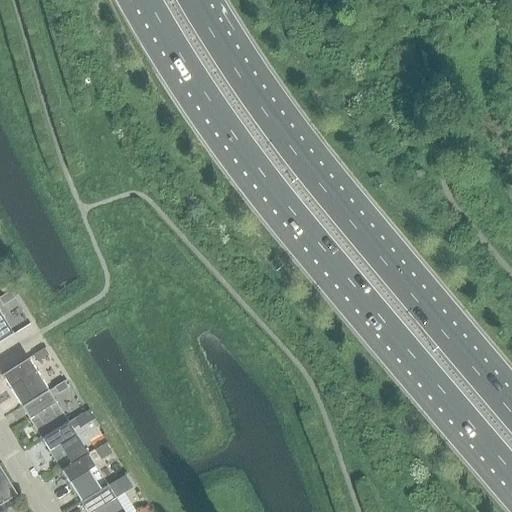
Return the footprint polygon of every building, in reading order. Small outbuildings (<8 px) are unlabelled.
[(8,292),(0,297),(0,301),(2,305),(12,298),(8,292)] [(0,315),(0,342),(12,335),(0,315)] [(43,348),(32,355),(37,363),(48,356),(43,348)] [(20,408),(47,391),(27,359),(0,376),(20,408)] [(54,388),(57,394),(67,388),(64,382),(54,388)] [(40,440),(67,423),(47,391),(20,408),(40,440)] [(87,410),(72,419),(79,429),(93,420),(87,410)] [(60,471),(87,455),(67,423),(40,440),(60,471)] [(104,444),(94,450),(100,460),(110,454),(104,444)] [(80,503),(106,486),(87,455),(60,471),(80,503)] [(0,505),(16,496),(0,470),(0,505)] [(123,476),(108,485),(115,497),(130,488),(123,476)] [(85,511),(122,511),(106,486),(80,503),(85,511)]
